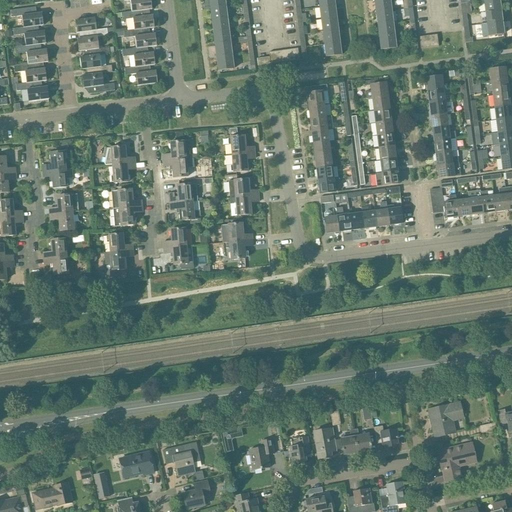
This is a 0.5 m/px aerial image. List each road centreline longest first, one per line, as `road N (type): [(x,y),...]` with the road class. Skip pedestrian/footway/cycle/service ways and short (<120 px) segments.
road 1 (tertiary): [(0,434),(511,354)]
road 2 (residential): [(511,235),(312,257),(295,233),(269,100),(246,92),(180,101)]
road 3 (residential): [(286,511),(300,482),(405,462),(421,470),(429,502)]
road 4 (residential): [(71,116),(58,15),(108,8)]
road 5 (residential): [(146,255),(158,203),(144,106)]
road 6 (residential): [(26,264),(38,213),(26,121)]
